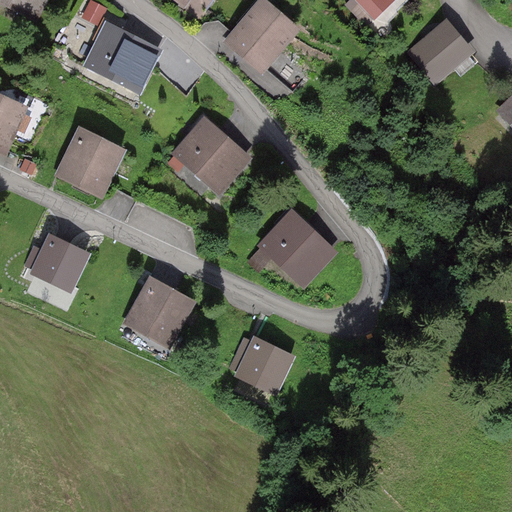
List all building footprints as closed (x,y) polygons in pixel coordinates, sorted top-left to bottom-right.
[(47,0),(0,0),(39,18),(47,0)] [(354,0),(374,21),(396,0),(354,0)] [(262,2),(226,43),(262,74),(298,33),(262,2)] [(446,26),(410,54),(434,84),(469,55),(446,26)] [(157,54),(106,29),(87,66),(138,91),(157,54)] [(511,100),(497,114),(511,130),(511,100)] [(23,112),(0,101),(0,152),(5,154),(23,112)] [(247,159),(204,123),(176,156),(219,193),(247,159)] [(122,154),(80,135),(60,177),(102,197),(122,154)] [(334,256),(291,217),(263,248),(305,287),(334,256)] [(87,257),(50,240),(34,274),(71,291),(87,257)] [(191,304),(150,283),(128,325),(169,346),(191,304)] [(293,357),(254,339),(236,377),(274,395),(293,357)]
